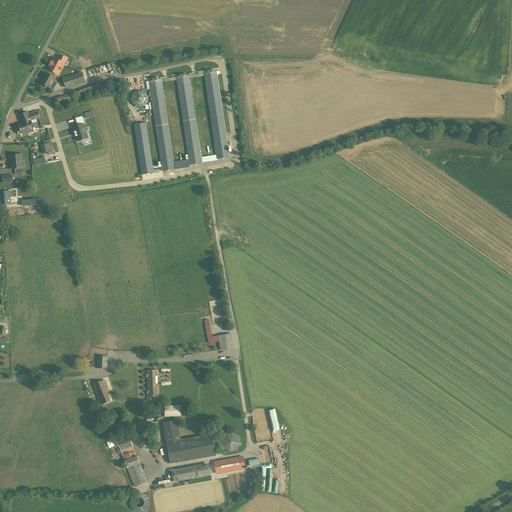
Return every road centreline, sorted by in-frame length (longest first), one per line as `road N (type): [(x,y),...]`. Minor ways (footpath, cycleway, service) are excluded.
road 1 (residential): [(0,141),(70,0)]
road 2 (track): [(205,169),(231,309)]
